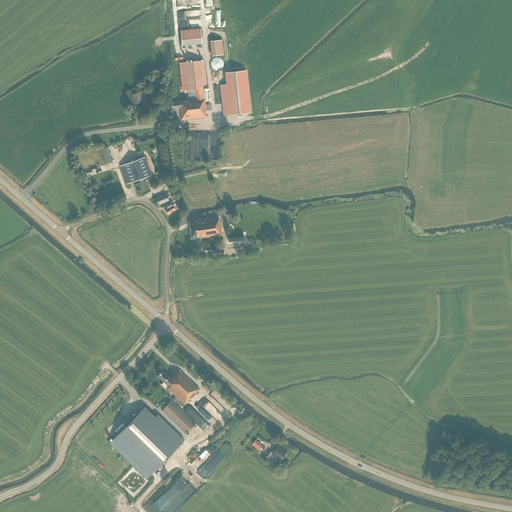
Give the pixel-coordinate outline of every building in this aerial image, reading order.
[(200,29),(180,31),(182,46),(202,44),(200,29)] [(224,57),(223,42),(211,42),(212,58),(224,57)] [(221,59),(220,59),(220,58),(219,58),(218,58),(217,58),(216,58),(215,58),(214,58),(214,59),(213,59),(212,60),(212,61),(211,62),(211,63),(211,64),(211,65),(211,66),(211,67),(212,67),(212,68),(213,69),(214,70),(215,70),(216,70),(217,70),(218,70),(219,70),(220,70),(220,69),(221,69),(222,68),(223,67),(223,66),(223,65),(223,64),(223,63),(223,62),(223,61),(222,60),(221,59)] [(206,111),(203,88),(207,88),(204,60),(180,63),(183,90),(187,90),(188,100),(182,101),(182,102),(171,103),(171,109),(180,108),(181,120),(206,118),(205,111),(206,111)] [(227,86),(221,86),(224,116),(250,113),(246,71),(226,73),(227,86)] [(149,97),(147,90),(143,91),(130,95),(132,105),(143,102),(142,98),(144,97),(145,98),(149,97)] [(153,155),(162,152),(159,145),(151,148),(153,155)] [(106,164),(112,162),(107,147),(101,149),(106,164)] [(137,191),(143,189),(139,180),(146,178),(146,177),(150,176),(150,175),(151,174),(145,157),(120,166),(126,184),(133,182),(134,185),(135,185),(137,191)] [(158,205),(169,201),(166,194),(156,198),(158,205)] [(175,206),(174,204),(172,201),(165,204),(167,207),(170,205),(171,206),(165,210),(168,215),(175,210),(173,207),(175,206)] [(219,222),(218,217),(210,218),(210,219),(189,222),(191,240),(196,239),(196,238),(202,237),(202,238),(222,235),(221,230),(223,230),(222,227),(220,227),(219,224),(220,224),(220,222),(219,222)] [(227,234),(228,243),(244,241),(243,232),(227,234)] [(161,410),(185,434),(195,424),(173,402),(177,398),(184,405),(200,390),(180,370),(177,373),(176,373),(171,379),(162,371),(157,376),(169,387),(167,389),(175,396),(171,401),(171,400),(161,410)] [(215,388),(210,393),(227,411),(232,406),(215,388)] [(204,406),(196,411),(201,419),(209,414),(204,406)] [(183,440),(157,415),(154,418),(144,408),(134,418),(130,415),(115,431),(118,434),(110,442),(147,478),(183,440)] [(252,445),(260,450),(263,446),(256,441),(252,445)] [(287,453),(278,447),(273,454),(272,453),(269,451),(265,456),(268,458),(270,456),(272,457),(271,457),(275,460),(277,457),(281,460),(287,453)] [(204,478),(226,458),(219,451),(208,462),(204,458),(202,460),(199,457),(191,464),(204,478)] [(153,502),(162,511),(174,511),(182,505),(174,497),(164,507),(156,499),(153,502)]
